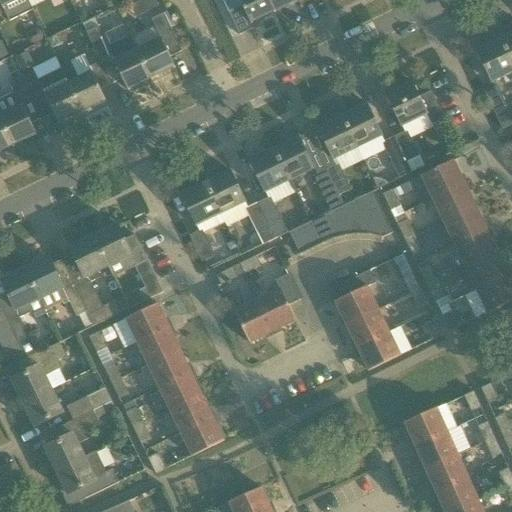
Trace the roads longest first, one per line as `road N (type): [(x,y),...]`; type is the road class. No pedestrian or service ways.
road 1 (residential): [(395,247),(314,288),(303,309),(325,353),(256,387),(237,378),(133,154)]
road 2 (residential): [(227,107),(435,9)]
road 3 (residential): [(511,185),(435,9)]
road 4 (residential): [(0,216),(133,154)]
